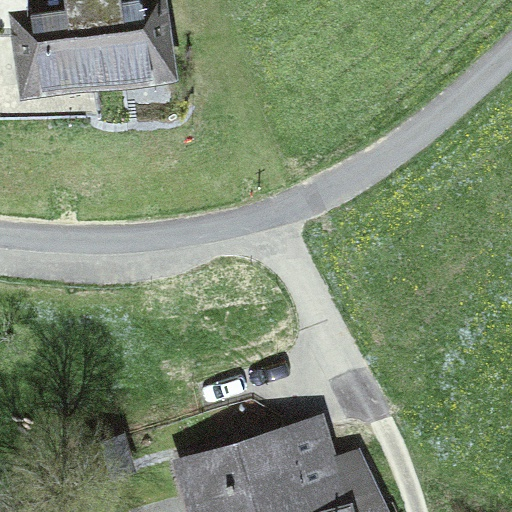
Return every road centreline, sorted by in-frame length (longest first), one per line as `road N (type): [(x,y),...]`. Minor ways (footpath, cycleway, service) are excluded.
road 1 (unclassified): [(511,46),(387,156),(315,196),(189,231),(0,231)]
road 2 (track): [(267,212),(414,511)]
